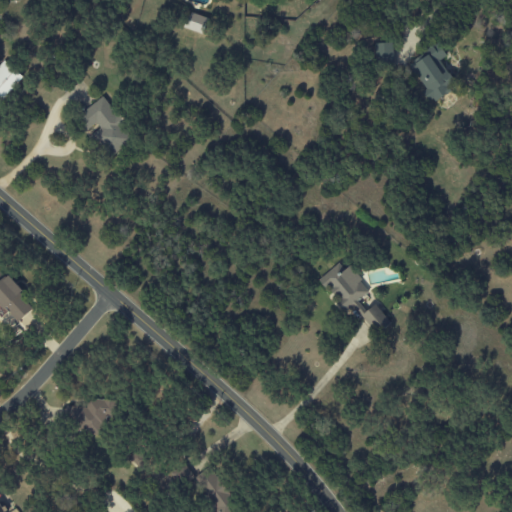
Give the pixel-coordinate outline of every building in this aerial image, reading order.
[(185,28),(203,35),(209,20),(191,12),(185,28)] [(374,44),(376,66),(393,65),(392,43),(374,44)] [(426,89),(423,92),(431,104),(451,90),(448,85),(454,81),(440,61),(447,56),(438,43),(408,63),(426,89)] [(0,100),(1,101),(23,78),(5,60),(0,65),(0,100)] [(77,115),(86,130),(95,124),(99,129),(90,135),(107,159),(133,141),(103,97),(77,115)] [(390,323),(375,304),(366,311),(357,301),(368,292),(342,260),(318,280),(348,317),(356,310),(376,335),(390,323)] [(32,309),(19,295),(23,291),(7,275),(3,279),(0,275),(0,304),(4,309),(18,323),(32,309)] [(67,406),(65,429),(103,431),(104,417),(114,417),(115,400),(87,399),(86,407),(67,406)] [(232,511),(234,504),(211,467),(194,478),(185,465),(182,464),(173,470),(171,477),(177,478),(180,484),(195,486),(196,488),(204,490),(216,508),(215,511),(232,511)]
